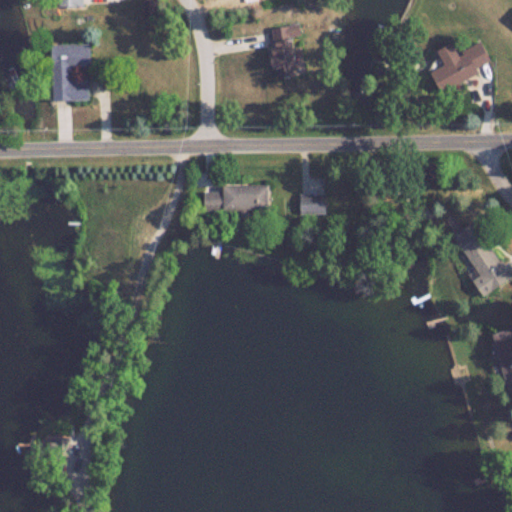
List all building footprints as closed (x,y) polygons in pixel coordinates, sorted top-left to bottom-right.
[(275,27),(277,78),(297,77),(296,66),(301,66),(300,37),(305,37),(305,26),(275,27)] [(54,100),(92,99),(91,80),(74,80),(74,67),(93,66),(92,43),(53,44),(54,100)] [(487,46),(449,55),(454,79),(493,70),(487,46)] [(269,186),(202,187),(202,213),(238,213),(238,218),(248,218),(248,211),(269,211),(269,186)] [(299,193),(299,213),(325,213),(325,193),(299,193)] [(484,297),(511,276),(511,272),(484,234),(463,249),(482,275),(473,281),(484,297)] [(507,385),(511,384),(511,328),(495,333),(507,385)] [(64,433),(65,453),(47,453),(47,433),(64,433)]
